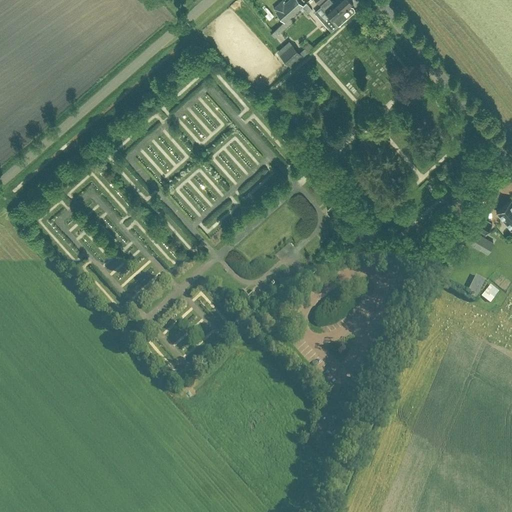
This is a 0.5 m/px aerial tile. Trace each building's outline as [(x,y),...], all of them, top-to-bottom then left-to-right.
[(302,5),(297,0),(287,0),(285,2),(283,0),(281,0),(273,8),(276,11),(275,11),(284,21),(302,5)] [(328,14),(338,25),(347,18),(342,12),(353,2),(350,0),(335,0),(333,2),(331,0),(324,0),(320,4),(328,14)] [(300,54),(292,46),(281,56),(288,64),(300,54)] [(511,201),(510,199),(496,212),(510,229),(511,227),(511,201)] [(491,222),(478,214),(471,225),(485,233),(491,222)] [(493,242),(486,238),(468,228),(462,238),(487,253),(493,242)] [(483,251),(475,266),(482,270),(490,255),(483,251)] [(484,299),(491,306),(502,296),(494,289),(484,299)] [(358,388),(360,383),(350,379),(348,384),(358,388)] [(356,392),(358,388),(348,384),(346,388),(356,392)]
